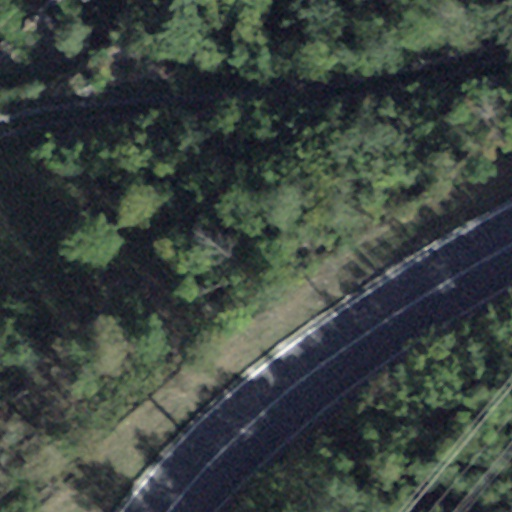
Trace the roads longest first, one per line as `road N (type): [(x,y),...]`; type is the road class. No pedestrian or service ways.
road 1 (track): [(511,38),(456,66),(221,107),(63,107),(0,123)]
road 2 (secondary): [(511,248),(298,382),(155,511)]
